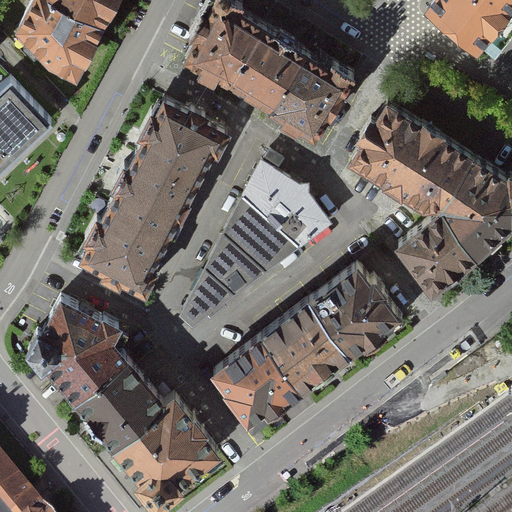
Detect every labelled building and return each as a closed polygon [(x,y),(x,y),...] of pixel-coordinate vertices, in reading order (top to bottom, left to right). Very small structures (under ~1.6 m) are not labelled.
[(112,0),(22,0),(16,9),(20,25),(53,58),(81,68),(112,0)] [(314,145),(356,73),(227,0),(217,0),(185,57),(202,67),(196,77),(314,145)] [(511,0),(432,0),(424,10),(473,51),(511,3),(511,0)] [(0,82),(0,166),(53,118),(11,72),(0,82)] [(228,128),(159,94),(79,258),(148,292),(228,128)] [(438,212),(393,246),(417,278),(431,298),(486,254),(511,233),(511,177),(393,108),(360,134),(353,167),(438,212)] [(293,181),(250,154),(169,311),(180,325),(318,219),(293,181)] [(387,297),(360,260),(311,296),(357,358),(405,322),(387,297)] [(357,358),(311,296),(255,336),(303,402),(308,395),(323,384),(357,358)] [(123,325),(64,297),(31,343),(33,362),(39,371),(48,365),(135,474),(126,481),(148,509),(221,453),(203,435),(115,341),(123,325)] [(303,402),(255,336),(212,369),(230,397),(255,434),(303,402)] [(39,511),(41,510),(0,460),(0,511),(39,511)]
